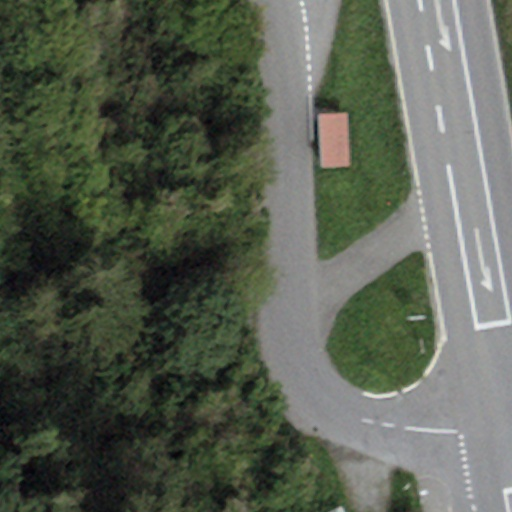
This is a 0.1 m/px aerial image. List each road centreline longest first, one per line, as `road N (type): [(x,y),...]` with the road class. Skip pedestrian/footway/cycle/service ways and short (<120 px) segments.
road 1 (unclassified): [(511,425),(446,435),(367,424),(305,369),(282,58),(261,0)]
road 2 (primary): [(438,0),(511,399)]
